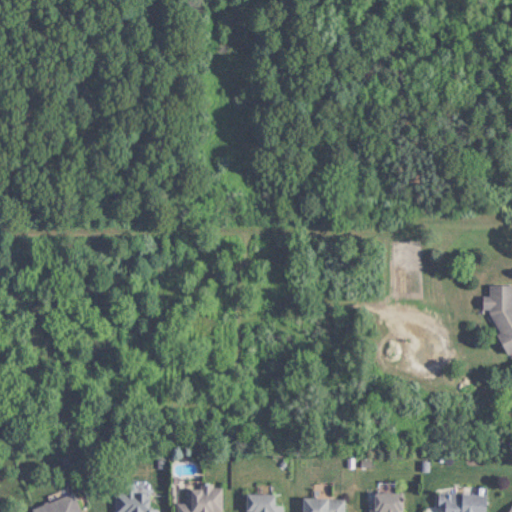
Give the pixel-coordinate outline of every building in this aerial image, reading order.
[(511,350),(511,284),(489,284),(489,294),(481,298),(481,309),(488,309),(498,329),(498,334),(507,353),(511,350)] [(221,511),(222,486),(185,486),(185,503),(176,503),(176,511),(221,511)] [(157,511),(158,507),(148,507),(148,489),(115,488),(115,511),(157,511)] [(81,511),(74,492),(32,507),(33,511),(81,511)] [(371,511),(402,511),(403,492),(371,492),(371,511)] [(485,511),(486,493),(438,492),(438,506),(445,506),(444,511),(485,511)] [(283,511),(283,504),(275,504),(275,493),(246,493),(245,511),(283,511)] [(301,511),(344,511),(345,497),(302,497),(301,511)]
